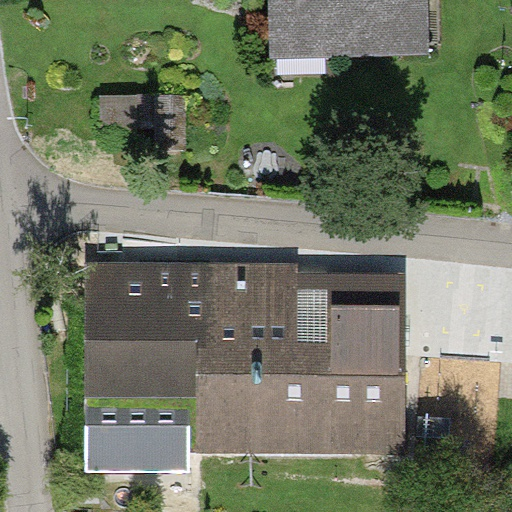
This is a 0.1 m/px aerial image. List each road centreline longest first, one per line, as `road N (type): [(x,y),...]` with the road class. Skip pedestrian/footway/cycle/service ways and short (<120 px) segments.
road 1 (residential): [(5,205),(511,243)]
road 2 (residential): [(5,205),(35,511)]
